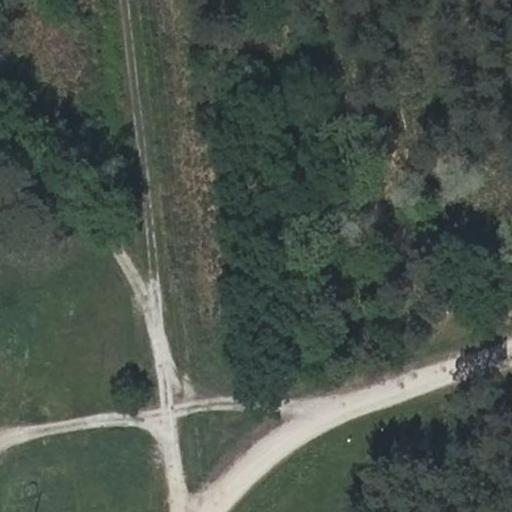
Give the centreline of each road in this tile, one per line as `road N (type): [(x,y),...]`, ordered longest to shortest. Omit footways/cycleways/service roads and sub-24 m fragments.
road 1 (track): [(178,511),(167,302),(136,0)]
road 2 (track): [(511,356),(321,406),(201,511)]
road 3 (track): [(167,302),(94,221),(0,142)]
